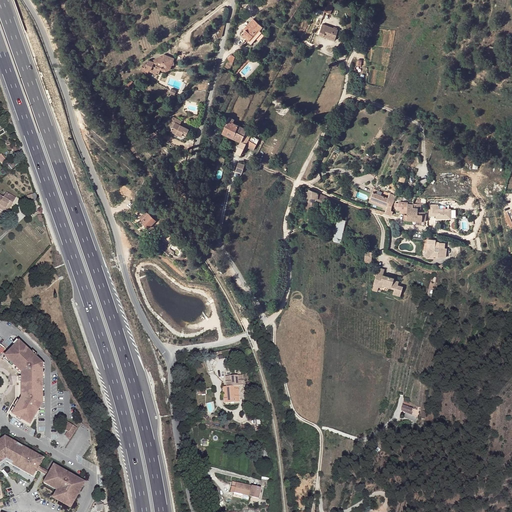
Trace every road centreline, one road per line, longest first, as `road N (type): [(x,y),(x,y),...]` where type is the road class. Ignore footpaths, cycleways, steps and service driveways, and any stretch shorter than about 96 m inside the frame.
road 1 (motorway): [(158,511),(131,384),(0,0)]
road 2 (motorway): [(0,44),(119,391),(144,511)]
road 3 (unclassified): [(170,358),(142,318),(25,0)]
road 4 (unclassified): [(236,0),(185,208),(241,277),(263,325)]
road 5 (track): [(271,320),(295,413),(321,437),(313,511)]
road 6 (residential): [(0,326),(49,360),(41,449)]
